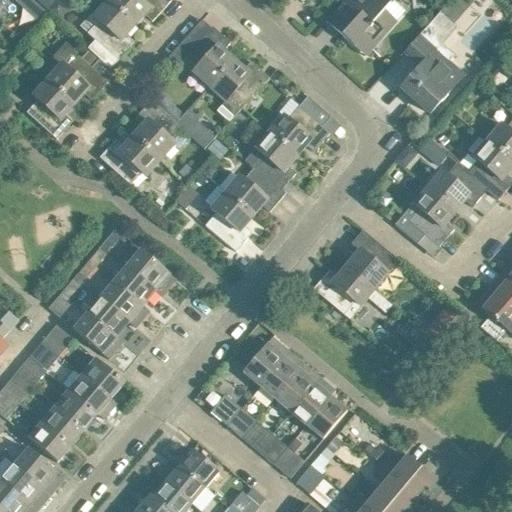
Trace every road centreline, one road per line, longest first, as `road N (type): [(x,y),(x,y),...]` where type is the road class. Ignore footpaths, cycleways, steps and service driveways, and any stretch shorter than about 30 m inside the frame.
road 1 (residential): [(470,469),(420,429),(388,423),(246,302)]
road 2 (residential): [(232,0),(366,128),(364,163),(335,196)]
road 3 (residential): [(335,196),(430,273),(450,277),(496,225),(511,220)]
road 4 (residential): [(76,149),(200,0)]
road 5 (residential): [(276,511),(281,497),(274,484),(168,396)]
road 6 (residential): [(168,396),(70,511)]
road 7 (residential): [(335,196),(246,302)]
road 8 (residential): [(246,302),(168,396)]
